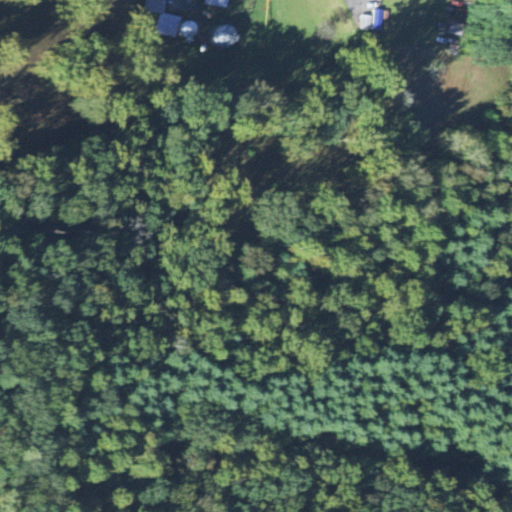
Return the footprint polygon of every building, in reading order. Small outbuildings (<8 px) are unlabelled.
[(166,0),(138,0),(138,1),(145,2),(144,13),(159,15),(156,36),(178,39),(180,18),(164,16),(166,0)] [(206,0),(206,6),(229,10),(230,0),(206,0)] [(371,31),(381,32),(381,12),(372,12),(371,31)] [(186,23),(177,32),(187,41),(195,32),(186,23)] [(237,29),(218,26),(215,46),(234,48),(236,37),(237,29)]
